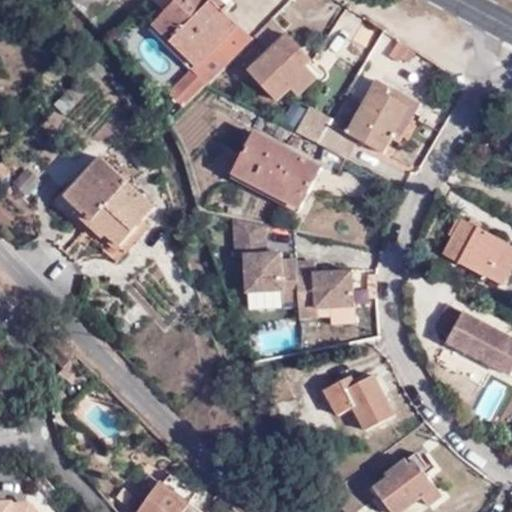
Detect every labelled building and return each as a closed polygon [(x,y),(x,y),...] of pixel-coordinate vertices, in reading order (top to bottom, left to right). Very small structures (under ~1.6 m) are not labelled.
[(186,0),(181,5),(175,0),(172,0),(151,20),(194,65),(206,52),(213,45),(228,60),(251,38),(213,0),(186,0)] [(247,67),(276,98),(287,87),(295,93),(312,77),(301,65),(308,57),(285,32),(247,67)] [(391,37),(384,54),(409,64),(415,47),(391,37)] [(213,45),(206,52),(220,67),(228,60),(213,45)] [(380,151),(391,131),(399,136),(418,104),(409,99),(406,105),(384,93),(387,87),(376,80),(346,132),(328,122),(316,143),(344,159),(356,138),(380,151)] [(118,120),(133,103),(108,81),(74,120),(91,135),(110,114),(118,120)] [(384,93),(406,105),(409,99),(387,87),(384,93)] [(328,122),(330,119),(307,106),(293,131),(316,143),(328,122)] [(252,130),(230,171),(299,206),(319,165),(252,130)] [(158,208),(106,159),(71,197),(123,247),(158,208)] [(372,199),(378,181),(347,171),(341,190),(372,199)] [(507,285),(511,276),(511,262),(502,258),(509,243),(510,241),(465,218),(448,255),(507,285)] [(264,256),(262,227),(233,220),(235,259),(245,258),(247,294),(282,293),(282,263),(281,255),(264,256)] [(502,258),(511,262),(511,244),(509,243),(502,258)] [(282,263),(282,293),(282,303),(298,303),(296,266),(296,262),(282,263)] [(296,266),(298,303),(298,320),(330,319),(330,327),(354,326),(352,273),(315,276),(315,265),(296,266)] [(448,341),(511,375),(511,373),(511,337),(448,304),(435,327),(451,336),(448,341)] [(76,355),(56,334),(45,348),(64,369),(76,355)] [(371,375),(341,394),(336,386),(321,395),(341,432),(357,423),(364,436),(393,418),(371,375)] [(271,392),(286,385),(283,378),(267,385),(271,392)] [(260,388),(263,396),(271,392),(267,385),(260,388)] [(271,392),(278,406),(292,399),(286,385),(271,392)] [(269,409),(278,406),(271,392),(263,396),(269,409)] [(391,511),(414,511),(425,504),(432,511),(447,500),(418,464),(411,470),(406,464),(389,477),(394,484),(378,495),(391,511)] [(164,485),(189,505),(197,494),(173,474),(164,485)] [(197,511),(189,505),(164,485),(154,477),(130,508),(134,511),(197,511)] [(189,505),(197,511),(208,511),(212,507),(197,494),(189,505)]
